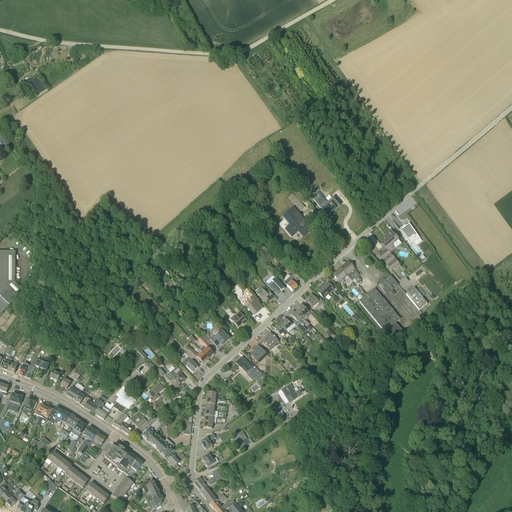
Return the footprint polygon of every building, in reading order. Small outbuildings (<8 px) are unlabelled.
[(2,134),(0,135),(0,139),(5,146),(8,144),(2,134)] [(319,190),(312,196),(329,215),(341,204),(334,197),(329,202),(319,190)] [(310,232),(303,224),(305,222),(300,216),(291,224),(292,226),(286,231),(292,237),(298,231),(303,237),(310,232)] [(409,224),(405,227),(400,231),(403,234),(411,245),(410,243),(419,237),(409,224)] [(390,254),(391,253),(396,249),(402,244),(399,240),(392,231),(386,235),(389,238),(381,244),(386,250),(390,254)] [(400,264),(391,253),(390,254),(386,250),(379,256),(392,271),(400,264)] [(0,315),(9,306),(23,291),(15,283),(15,252),(0,251),(0,315)] [(274,260),(277,263),(281,258),(274,251),(271,254),(276,258),(274,260)] [(359,275),(350,265),(348,262),(333,275),(338,282),(347,275),(352,281),(354,280),(357,284),(360,281),(361,280),(358,277),(359,275)] [(293,291),(297,287),(294,284),(297,281),(292,275),(284,282),(293,291)] [(386,295),(398,285),(390,276),(379,286),(386,295)] [(269,286),(274,292),(275,291),(278,294),(281,292),(284,290),(283,288),(286,286),(279,278),(276,280),(275,279),(269,286)] [(324,299),(334,290),(327,283),(318,292),(324,299)] [(256,293),(258,295),(265,303),(270,299),(271,300),(274,298),(268,291),(267,292),(264,288),(263,290),(261,289),(256,293)] [(419,311),(427,304),(414,288),(406,295),(419,311)] [(247,289),(245,291),(251,298),(253,295),(247,289)] [(388,345),(403,332),(396,323),(400,320),(374,289),(359,302),(385,332),(380,336),(388,345)] [(342,305),(347,300),(338,290),(335,293),(341,300),(339,302),(339,304),(340,304),(342,305)] [(316,300),(312,295),(309,298),(310,299),(307,301),(313,309),(318,304),(320,306),(323,303),(319,298),(316,300)] [(254,316),(259,311),(256,307),(259,305),(253,297),(247,302),(250,306),(247,309),(254,316)] [(297,311),(303,318),(309,313),(301,305),(298,307),(300,309),(297,311)] [(305,320),(303,318),(297,311),(295,314),(293,312),(290,315),(300,325),(297,327),(303,334),(307,331),(301,324),(305,320)] [(247,321),(239,312),(236,315),(236,314),(230,320),(238,328),(242,324),(243,326),(247,321)] [(280,325),(286,332),(292,326),(286,320),(284,323),(283,322),(280,325)] [(288,334),(286,332),(280,325),(275,329),(277,331),(276,332),(277,333),(274,335),(278,339),(281,337),(282,339),(288,334)] [(202,337),(209,345),(212,342),(218,349),(227,340),(225,338),(227,337),(220,330),(218,332),(217,331),(216,331),(214,333),(214,334),(214,335),(213,337),(213,336),(211,338),(206,334),(202,337)] [(269,349),(277,341),(270,333),(267,336),(268,337),(263,343),(269,349)] [(206,348),(209,345),(202,337),(198,341),(205,349),(202,352),(208,359),(213,354),(206,348)] [(9,345),(0,338),(0,343),(7,348),(9,345)] [(257,362),(266,354),(258,345),(255,348),(256,349),(250,355),(256,361),(257,362)] [(11,356),(12,354),(14,348),(9,346),(5,354),(11,356)] [(208,359),(202,352),(198,356),(191,348),(187,352),(193,358),(194,359),(197,357),(203,364),(208,359)] [(137,369),(146,360),(137,352),(129,360),(137,369)] [(193,358),(187,352),(184,354),(189,359),(191,360),(193,358)] [(31,378),(32,375),(34,368),(35,368),(35,367),(38,360),(38,359),(35,358),(33,361),(30,366),(28,366),(24,378),(25,378),(30,380),(31,378)] [(257,382),(264,376),(250,361),(248,363),(242,358),(236,364),(241,369),(242,368),(248,373),(248,372),(254,379),(257,382)] [(8,372),(10,364),(11,363),(12,360),(8,359),(7,363),(5,362),(2,369),(8,372)] [(198,368),(191,360),(189,359),(186,361),(188,363),(186,365),(192,373),(198,368)] [(38,371),(43,373),(43,371),(46,372),(49,364),(38,360),(35,367),(39,368),(38,371)] [(10,364),(8,372),(14,374),(17,366),(18,363),(15,362),(14,365),(10,364)] [(24,378),(28,366),(27,366),(28,365),(25,364),(24,369),(21,368),(18,375),(24,378)] [(170,374),(180,385),(181,383),(183,383),(184,382),(184,381),(185,380),(180,375),(182,373),(177,367),(170,374)] [(162,377),(163,377),(165,374),(160,368),(157,371),(162,377)] [(77,381),(83,373),(79,370),(73,378),(77,381)] [(61,383),(62,379),(60,378),(62,375),(53,371),(50,378),(61,383)] [(179,385),(180,385),(170,374),(166,377),(169,381),(176,388),(177,388),(179,387),(179,385)] [(67,390),(71,383),(64,379),(60,385),(67,390)] [(229,388),(232,385),(234,384),(229,379),(227,380),(227,381),(225,383),(229,388)] [(155,401),(159,397),(157,395),(164,389),(160,383),(148,393),(155,401)] [(0,403),(0,402),(4,393),(6,394),(8,387),(0,384),(0,403)] [(80,394),(85,389),(77,384),(76,386),(75,386),(74,385),(66,396),(75,402),(80,394)] [(293,389),(290,385),(281,391),(290,404),(302,396),(299,390),(296,392),(293,389)] [(116,402),(128,410),(134,402),(136,404),(137,402),(136,401),(136,400),(135,400),(135,399),(130,396),(132,393),(129,391),(124,387),(117,394),(120,396),(116,402)] [(89,394),(90,392),(85,388),(85,389),(80,394),(75,402),(80,405),(86,397),(88,394),(89,394)] [(206,398),(215,399),(216,394),(218,394),(219,390),(211,390),(211,393),(207,392),(206,398)] [(20,405),(23,397),(12,394),(10,400),(9,400),(5,407),(8,408),(12,403),(20,405)] [(34,410),(36,407),(38,403),(27,399),(23,411),(24,411),(23,413),(26,414),(27,412),(30,414),(32,409),(34,410)] [(99,409),(102,405),(103,404),(98,400),(94,406),(88,402),(84,408),(95,415),(99,409)] [(128,410),(116,402),(113,407),(124,415),(124,414),(128,410)] [(39,422),(46,408),(39,404),(35,414),(38,416),(36,421),(39,422)] [(99,409),(95,415),(104,421),(110,411),(104,407),(102,405),(99,409)] [(46,408),(39,422),(37,425),(39,426),(43,419),(47,420),(52,411),(46,408)] [(54,422),(61,410),(56,408),(49,422),(53,424),(54,422)] [(192,422),(193,411),(194,409),(190,409),(189,421),(185,421),(184,434),(191,435),(192,422)] [(65,423),(70,415),(61,410),(54,422),(61,426),(63,422),(65,423)] [(123,427),(125,425),(122,423),(124,420),(127,417),(128,417),(132,413),(128,410),(124,414),(124,415),(120,418),(116,422),(112,426),(119,431),(123,427)] [(123,427),(119,431),(120,431),(120,430),(129,436),(132,431),(128,428),(132,421),(138,429),(147,422),(139,411),(130,419),(129,420),(125,425),(123,427)] [(70,427),(76,419),(70,415),(65,423),(70,427)] [(164,443),(160,439),(156,435),(166,423),(161,417),(159,418),(148,430),(142,437),(152,447),(150,449),(153,452),(155,450),(166,460),(174,451),(172,449),(174,446),(167,440),(164,443)] [(74,429),(80,422),(76,419),(70,427),(74,429)] [(80,422),(74,429),(71,433),(79,438),(86,427),(84,425),(83,424),(80,422)] [(94,441),(98,434),(89,428),(84,435),(92,440),(89,443),(86,440),(78,451),(83,456),(85,453),(88,450),(92,444),(94,441)] [(94,441),(92,444),(100,449),(105,440),(101,437),(102,436),(98,434),(94,441)] [(245,442),(240,434),(236,437),(238,438),(232,442),(234,445),(235,444),(239,451),(249,444),(247,440),(245,442)] [(214,441),(213,440),(216,438),(213,435),(201,443),(206,451),(211,447),(212,447),(212,446),(214,445),(214,441)] [(37,446),(39,443),(34,440),(30,447),(34,450),(36,447),(37,446)] [(37,446),(36,447),(40,451),(45,445),(41,441),(39,443),(37,446)] [(71,452),(76,444),(72,441),(67,449),(71,452)] [(125,460),(129,454),(128,453),(115,444),(104,458),(117,468),(117,469),(120,465),(124,459),(125,460)] [(218,457),(216,454),(214,451),(202,460),(210,471),(226,464),(220,455),(218,457)] [(51,463),(57,455),(53,452),(48,460),(51,463)] [(185,458),(181,452),(176,457),(174,455),(167,461),(176,471),(179,468),(176,465),(185,458)] [(128,472),(137,460),(135,458),(129,454),(125,460),(124,459),(120,465),(117,469),(126,475),(128,472)] [(55,466),(61,458),(57,455),(51,463),(55,466)] [(59,468),(64,461),(61,458),(55,466),(59,468)] [(128,472),(126,475),(130,478),(130,477),(131,478),(133,475),(136,472),(142,465),(143,464),(137,460),(128,472)] [(62,471),(68,463),(64,461),(59,468),(62,471)] [(65,475),(71,467),(72,466),(68,463),(62,471),(66,474),(65,475)] [(69,478),(74,470),(71,467),(65,475),(69,478)] [(217,482),(225,477),(223,473),(221,469),(212,473),(215,478),(217,482)] [(72,480),(78,473),(74,470),(69,478),(72,480)] [(76,483),(82,476),(78,473),(72,480),(76,483)] [(2,474),(0,474),(0,483),(3,482),(4,483),(9,477),(7,476),(6,477),(5,477),(2,480),(1,480),(0,478),(0,475),(2,475),(2,474)] [(79,486),(85,478),(82,476),(76,483),(79,486)] [(85,478),(79,486),(83,489),(89,481),(85,478)] [(123,482),(131,487),(134,484),(126,478),(123,482)] [(209,487),(211,486),(208,482),(207,482),(206,481),(205,482),(202,478),(200,479),(193,484),(200,493),(207,488),(206,486),(208,485),(209,487)] [(148,493),(157,488),(152,479),(151,479),(149,482),(148,481),(142,488),(145,490),(147,494),(142,500),(143,499),(144,498),(146,496),(148,493)] [(59,488),(50,481),(46,486),(55,493),(59,488)] [(228,491),(232,488),(235,487),(232,481),(229,483),(226,485),(228,491)] [(128,491),(131,487),(123,482),(120,485),(128,491)] [(213,495),(208,490),(218,484),(217,482),(215,483),(212,485),(211,486),(209,487),(208,485),(206,486),(207,488),(200,493),(206,500),(213,495)] [(89,493),(95,486),(91,483),(85,490),(89,493)] [(11,489),(14,485),(13,484),(10,487),(7,490),(7,489),(5,490),(3,488),(0,490),(0,497),(1,498),(2,497),(8,491),(11,489)] [(6,503),(13,497),(10,493),(13,490),(12,489),(15,485),(14,485),(11,489),(8,491),(2,497),(6,503)] [(125,495),(128,491),(120,485),(118,489),(125,495)] [(93,496),(98,488),(95,486),(89,493),(93,496)] [(96,499),(102,491),(98,488),(93,496),(96,499)] [(143,499),(142,500),(144,503),(146,501),(151,510),(160,504),(162,499),(157,488),(148,493),(146,496),(144,498),(143,499)] [(122,498),(125,495),(118,489),(115,493),(122,498)] [(100,502),(106,494),(102,491),(96,499),(100,502)] [(13,497),(6,503),(11,508),(16,502),(15,500),(19,496),(18,495),(20,494),(18,492),(13,497)] [(120,502),(122,498),(115,493),(112,496),(120,502)] [(210,505),(224,496),(223,494),(218,496),(215,493),(213,495),(206,500),(210,505)] [(106,494),(100,502),(104,504),(109,497),(106,494)] [(215,511),(220,507),(218,504),(220,503),(221,504),(227,500),(224,496),(210,505),(215,511)] [(32,502),(26,511),(31,511),(35,507),(32,506),(34,504),(37,506),(39,503),(39,502),(34,499),(32,502)] [(186,511),(205,511),(197,503),(194,500),(190,502),(190,503),(188,504),(186,508),(186,509),(186,510),(186,511)] [(21,511),(26,511),(32,502),(30,501),(27,506),(25,504),(21,511)] [(223,511),(224,511),(236,505),(233,501),(221,508),(220,507),(215,511),(223,511)]
